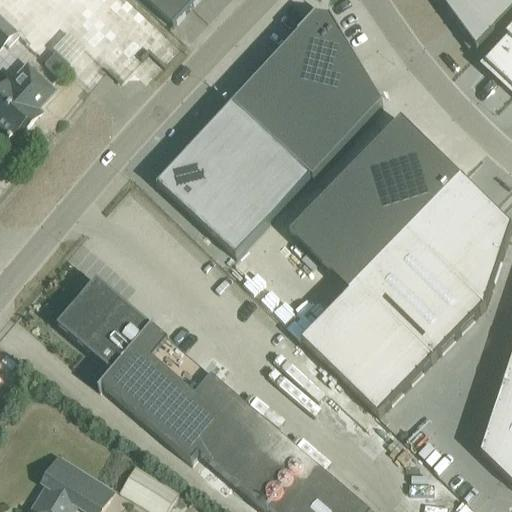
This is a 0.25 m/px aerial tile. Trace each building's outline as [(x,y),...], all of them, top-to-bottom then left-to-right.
[(140,0),(173,31),(202,0),(140,0)] [(511,0),(437,0),(477,54),(476,55),(477,56),(511,19),(511,0)] [(316,20),(233,109),(311,182),(313,184),(384,109),(331,21),(330,22),(317,21),(316,20)] [(0,21),(0,54),(6,49),(10,52),(20,41),(16,39),(17,38),(0,21)] [(508,46),(485,71),(511,96),(511,38),(506,45),(508,46)] [(226,75),(255,49),(247,41),(219,67),(226,75)] [(44,67),(53,76),(64,65),(55,56),(44,67)] [(55,95),(27,68),(10,86),(7,84),(0,90),(0,137),(7,145),(11,141),(15,145),(42,117),(38,113),(55,95)] [(233,109),(157,191),(158,192),(237,263),(311,182),(233,109)] [(402,125),(290,240),(350,297),(358,290),(408,238),(462,183),(402,125)] [(462,183),(408,238),(485,314),(487,312),(511,235),(511,230),(462,183)] [(408,238),(358,290),(435,365),(485,314),(408,238)] [(98,286),(59,331),(113,378),(99,395),(101,396),(103,393),(193,470),(200,461),(259,511),(362,511),(218,388),(154,333),(156,330),(155,329),(153,332),(98,286)] [(350,297),(302,347),(379,422),(435,365),(358,290),(350,297)] [(511,391),(504,389),(481,460),(511,490),(511,391)] [(34,511),(76,511),(78,510),(80,511),(104,511),(114,497),(59,463),(43,488),(47,491),(34,511)] [(119,498),(142,511),(171,511),(180,500),(135,472),(119,498)]
